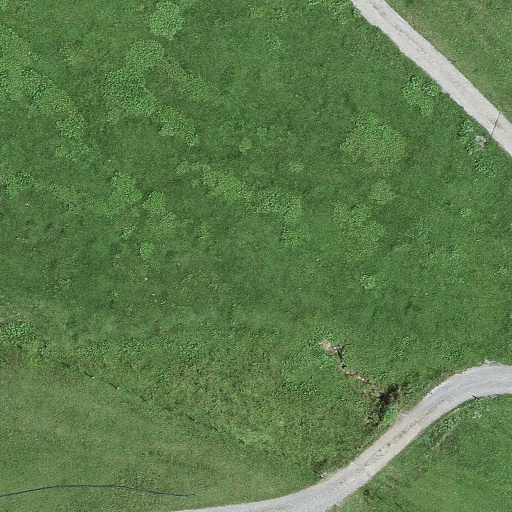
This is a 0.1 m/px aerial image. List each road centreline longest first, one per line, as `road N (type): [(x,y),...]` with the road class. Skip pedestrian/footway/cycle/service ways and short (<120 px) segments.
road 1 (track): [(511,380),(479,380),(449,393),(327,495),(282,511)]
road 2 (track): [(367,0),(511,139)]
